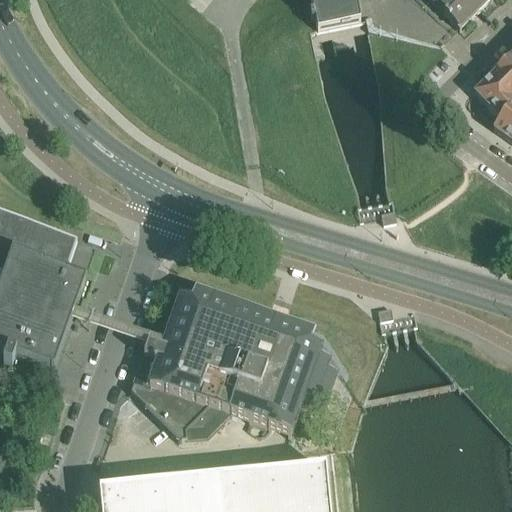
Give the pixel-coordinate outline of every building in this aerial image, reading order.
[(317,35),(318,37),(361,28),(359,20),(361,20),(360,14),(358,14),(355,0),(310,0),(313,15),(314,20),(310,21),(312,26),(315,26),(317,35)] [(479,16),(462,0),(442,0),(434,9),(459,35),(479,16)] [(462,0),(479,16),(494,0),(462,0)] [(511,103),(511,68),(509,65),(491,82),(511,103)] [(475,98),(501,125),(511,109),(511,103),(491,82),(475,98)] [(493,135),(511,147),(511,109),(501,125),(493,135)] [(393,218),(381,220),(382,223),(384,231),(396,228),(394,220),(394,218),(393,218)] [(72,327),(75,317),(84,291),(66,285),(68,277),(66,276),(77,246),(0,219),(0,279),(5,281),(0,295),(0,356),(8,359),(4,370),(12,373),(16,362),(54,375),(72,327)] [(229,422),(291,443),(300,417),(310,421),(310,420),(320,424),(337,375),(327,371),(330,364),(320,360),(322,353),(181,304),(165,348),(164,349),(150,345),(147,352),(131,398),(136,403),(146,413),(144,414),(178,447),(180,446),(181,448),(207,445),(229,422)] [(390,314),(378,316),(380,324),(380,327),(393,324),(392,322),(390,314)] [(329,511),(326,475),(99,497),(100,511),(329,511)]
